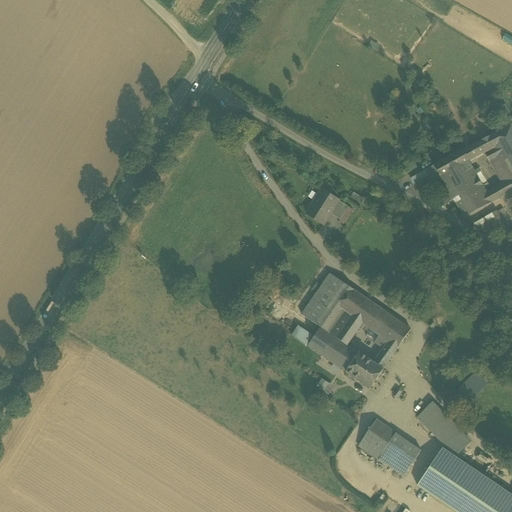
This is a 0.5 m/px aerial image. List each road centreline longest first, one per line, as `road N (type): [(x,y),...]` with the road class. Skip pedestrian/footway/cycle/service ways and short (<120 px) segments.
road 1 (primary): [(207,58),(0,401)]
road 2 (track): [(412,324),(416,332),(349,454),(425,511)]
